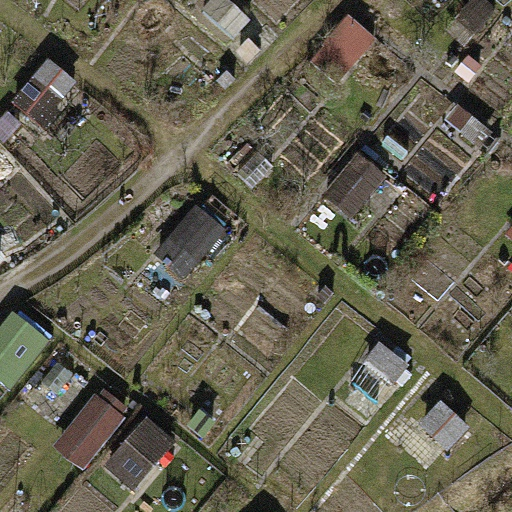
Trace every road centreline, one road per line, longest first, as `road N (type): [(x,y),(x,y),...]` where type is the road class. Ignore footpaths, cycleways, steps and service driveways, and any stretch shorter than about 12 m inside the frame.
road 1 (track): [(2,0),(511,422)]
road 2 (track): [(0,299),(184,156),(345,0)]
